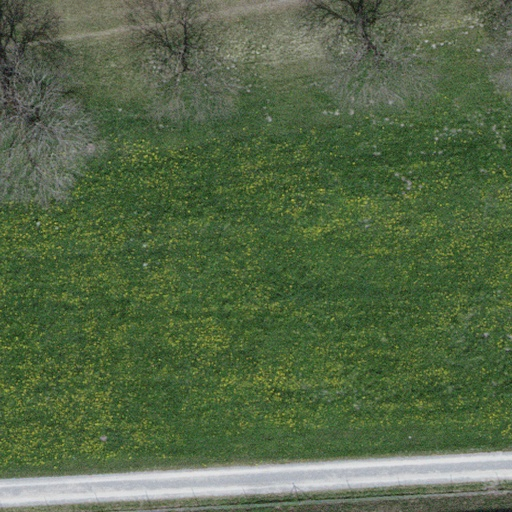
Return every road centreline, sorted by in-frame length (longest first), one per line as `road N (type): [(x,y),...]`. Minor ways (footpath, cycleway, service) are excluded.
road 1 (track): [(511,466),(0,495)]
road 2 (track): [(250,0),(0,42)]
